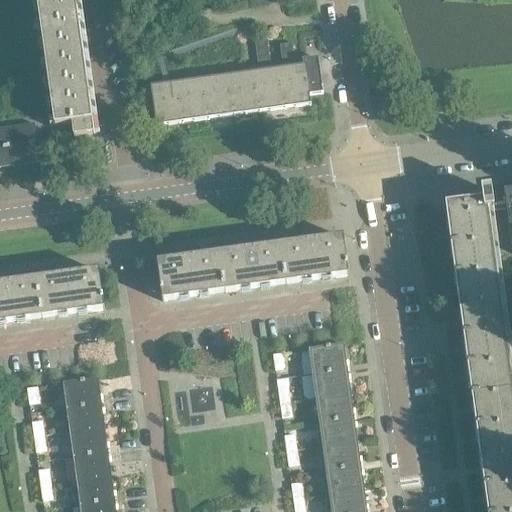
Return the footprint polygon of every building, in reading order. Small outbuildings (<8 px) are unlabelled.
[(74,139),(86,137),(94,136),(74,0),(38,0),(40,11),(39,11),(39,13),(40,13),(42,30),(41,31),(42,32),(43,32),(45,50),(44,50),(44,52),(45,51),(48,69),(47,69),(47,71),(48,71),(50,89),(49,89),(50,90),(51,90),(53,107),(52,107),(52,109),(53,109),(56,127),(55,127),(55,129),(73,126),(75,137),(74,138),(74,139)] [(280,71),(279,71),(284,110),(285,110),(310,106),(309,97),(316,96),(311,61),(303,62),(304,68),(303,68),(304,68),(280,71)] [(284,110),(279,71),(278,71),(278,72),(254,75),(259,114),(260,113),(284,110)] [(259,114),(254,75),(253,75),(229,78),(228,78),(234,117),(234,116),(259,113),(259,114)] [(234,117),(228,78),(228,79),(204,82),(203,82),(208,120),(209,120),(233,117),(234,117)] [(208,120),(203,82),(202,82),(178,85),(177,85),(183,124),(184,124),(183,123),(208,120)] [(183,124),(177,85),(177,86),(153,89),(153,88),(151,89),(157,128),(158,127),(182,124),(183,124)] [(0,168),(13,167),(15,167),(38,164),(40,164),(34,125),(33,125),(33,126),(10,129),(9,128),(8,129),(0,130),(0,168)] [(511,511),(511,385),(489,214),(493,214),(495,214),(495,213),(508,212),(510,227),(509,227),(511,251),(511,191),(492,194),(491,192),(482,194),(482,198),(461,197),(461,206),(446,208),(487,511),(511,511)] [(343,238),(330,240),(281,247),(286,286),(348,277),(343,238)] [(286,286),(281,247),(219,255),(225,294),(286,286)] [(225,294),(219,255),(157,264),(162,303),(225,294)] [(104,311),(99,272),(36,281),(42,320),(104,311)] [(0,325),(42,320),(36,281),(0,285),(0,325)] [(309,352),(312,377),(347,372),(344,347),(330,349),(330,348),(326,348),(326,349),(309,352)] [(273,357),(275,373),(286,371),(283,355),(273,357)] [(350,396),(347,372),(312,377),(316,401),(350,396)] [(63,386),(67,411),(101,406),(98,381),(85,383),(84,382),(80,383),(63,386)] [(27,391),(29,407),(40,406),(37,389),(27,391)] [(287,389),(278,390),(280,405),(289,404),(287,389)] [(354,420),(350,396),(316,401),(319,425),(354,420)] [(292,419),(289,404),(280,405),(283,420),(292,419)] [(105,430),(101,406),(67,411),(70,435),(105,430)] [(357,444),(354,420),(319,425),(322,449),(357,444)] [(42,423),(32,425),(34,440),(44,438),(42,423)] [(108,454),(105,430),(70,435),(74,459),(108,454)] [(294,437),(284,438),(286,453),(296,452),(294,437)] [(46,453),(44,438),(34,440),(36,455),(46,453)] [(360,468),(357,444),(322,449),(326,473),(360,468)] [(299,467),(296,452),(286,453),(288,468),(299,467)] [(111,478),(108,454),(74,459),(77,483),(111,478)] [(364,492),(360,468),(326,473),(329,497),(364,492)] [(48,471),(38,473),(40,488),(51,486),(48,471)] [(114,502),(111,478),(77,483),(81,507),(114,502)] [(301,485),(291,486),(293,501),(303,500),(301,485)] [(53,502),(51,486),(40,488),(43,503),(53,502)] [(366,511),(364,492),(329,497),(331,511),(366,511)] [(304,511),(303,500),(293,501),(294,511),(304,511)] [(115,511),(114,502),(81,507),(81,511),(115,511)]
